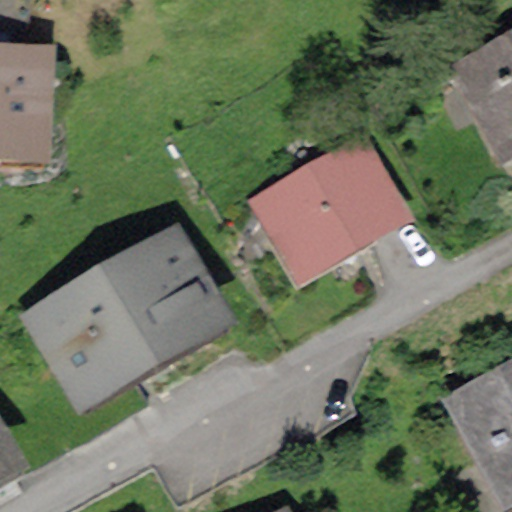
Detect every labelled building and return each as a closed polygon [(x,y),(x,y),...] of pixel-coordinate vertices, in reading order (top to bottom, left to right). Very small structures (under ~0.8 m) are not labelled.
[(511,134),(511,38),(465,64),(505,139),(511,134)] [(0,142),(22,144),(26,63),(0,61),(0,142)] [(259,198),(297,265),(391,212),(353,145),(315,166),(312,161),(300,168),(303,173),(259,198)] [(34,317),(68,376),(33,395),(62,444),(143,399),(126,368),(210,320),(165,242),(34,317)] [(480,452),(430,464),(436,474),(456,511),(468,511),(511,501),(511,350),(478,369),(485,382),(452,399),(480,452)] [(0,466),(4,464),(9,474),(62,444),(33,395),(0,413),(0,466)] [(456,511),(436,474),(364,511),(456,511)]
